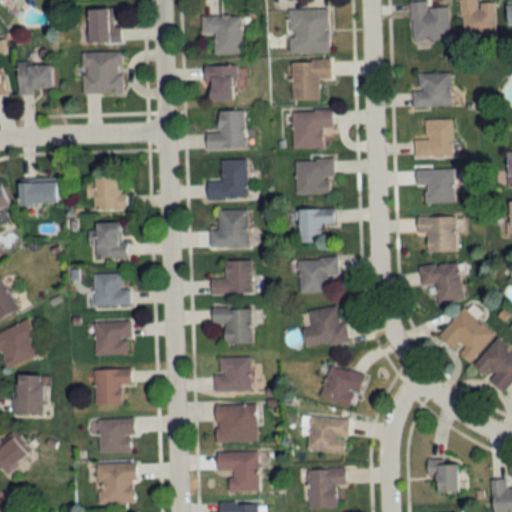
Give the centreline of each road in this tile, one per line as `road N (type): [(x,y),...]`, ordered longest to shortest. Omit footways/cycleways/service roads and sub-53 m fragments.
road 1 (residential): [(175,511),(156,0)]
road 2 (residential): [(363,0),(384,322),(415,382),(511,436)]
road 3 (residential): [(163,132),(0,141)]
road 4 (residential): [(384,511),(389,420),(415,382)]
